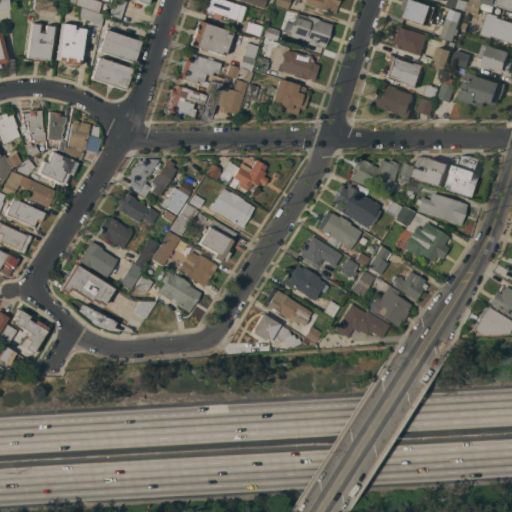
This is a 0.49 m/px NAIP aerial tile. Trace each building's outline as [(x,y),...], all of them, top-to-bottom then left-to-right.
[(7,0),(8,10),(0,10),(0,0),(7,0)] [(60,12),(32,9),(33,0),(52,0),(61,1),(60,12)] [(97,13),(80,8),(80,7),(74,5),(75,0),(95,0),(101,2),(97,13)] [(147,0),(145,6),(143,5),(143,4),(135,1),(135,0),(125,0),(119,19),(109,16),(114,0),(147,0)] [(224,0),(245,7),(240,22),(220,16),(219,20),(210,17),(211,15),(203,12),(205,7),(201,5),(202,0),(205,0),(207,1),(207,0),(224,0)] [(264,0),(262,8),(238,0),(264,0)] [(276,0),(288,0),(286,8),(275,4),(276,0)] [(304,2),(302,2),(302,0),(338,0),(334,14),(303,4),(304,2)] [(427,19),(429,20),(428,25),(426,24),(425,24),(409,19),(409,20),(402,17),(405,9),(403,8),(405,0),(416,0),(432,5),(427,19)] [(465,0),(468,1),(465,12),(446,6),(447,0),(465,0)] [(475,0),(481,2),(482,3),(479,12),(467,9),(469,0),(475,0)] [(498,0),(511,0),(511,8),(497,4),(498,0)] [(100,27),(90,24),(90,22),(79,18),(80,8),(97,13),(102,15),(100,27)] [(463,12),(458,28),(460,29),(458,35),(456,34),(454,41),(441,37),(451,8),(463,12)] [(498,15),(498,17),(511,21),(511,42),(491,36),(491,38),(480,34),(488,12),(498,15)] [(289,31),(288,30),(291,20),(293,21),(295,13),(306,17),(306,16),(318,19),(318,20),(330,24),(323,47),(288,36),(289,31)] [(263,27),(259,37),(241,31),(244,20),(263,27)] [(194,46),(194,47),(189,45),(197,21),(202,22),(202,23),(230,33),(227,42),(228,42),(227,47),(226,47),(222,56),(194,46)] [(37,24),(36,32),(43,33),(44,25),(52,26),(47,60),(25,57),(30,23),(37,24)] [(72,25),(71,30),(75,30),(76,28),(83,29),(78,65),(76,65),(76,66),(73,65),(73,64),(72,64),(72,65),(60,63),(60,61),(58,61),(58,60),(58,61),(55,60),(60,23),(72,25)] [(395,44),(391,43),(396,27),(398,27),(399,24),(402,25),(402,27),(427,35),(426,40),(428,40),(424,52),(422,51),(421,55),(394,46),(395,44)] [(277,30),(274,40),(263,36),(266,27),(277,30)] [(139,42),(132,63),(97,51),(104,30),(139,42)] [(455,42),(454,47),(445,44),(446,43),(439,41),(440,37),(455,42)] [(257,46),(253,59),(254,59),(250,71),(237,67),(241,55),(242,55),(247,43),(257,46)] [(487,45),(487,43),(497,46),(497,47),(500,49),(501,47),(508,49),(508,51),(510,52),(508,58),(511,59),(511,63),(509,73),(490,67),(490,68),(482,66),(484,58),(478,56),(482,43),(487,45)] [(277,44),(288,47),(287,51),(290,52),(290,51),(304,55),(303,57),(305,57),(309,55),(314,65),(317,66),(312,80),(306,78),(305,80),(292,76),(293,75),(281,71),(281,72),(269,69),(272,60),(269,59),(274,46),(277,47),(277,44)] [(440,69),(436,68),(436,67),(432,66),(435,55),(433,55),(434,51),(436,52),(438,46),(452,50),(445,70),(440,69)] [(466,68),(453,63),(457,50),(471,54),(466,68)] [(216,73),(211,72),(210,76),(204,74),(202,82),(196,80),(195,84),(178,78),(185,58),(181,57),(182,53),(187,54),(187,53),(219,63),(216,73)] [(408,84),(408,85),(404,84),(405,82),(382,74),(384,69),(387,70),(390,61),(387,60),(388,54),(415,63),(415,62),(423,65),(416,87),(408,84)] [(268,59),(267,61),(268,62),(265,73),(254,69),(258,56),(268,59)] [(130,69),(122,91),(89,79),(96,57),(130,69)] [(234,78),(224,75),(228,64),(237,67),(237,69),(238,70),(235,78),(234,77),(234,78)] [(245,70),(251,72),(248,81),(242,80),(245,70)] [(460,99),(463,88),(461,88),(462,84),(464,84),(464,81),(463,81),(464,78),(465,78),(467,71),(477,74),(476,75),(499,82),(499,81),(506,83),(501,99),(498,98),(496,105),(492,103),(484,100),(484,101),(483,107),(472,104),(473,103),(470,102),(469,102),(464,101),(464,100),(460,99)] [(453,85),(454,85),(449,101),(438,98),(446,76),(453,78),(453,85)] [(305,87),(303,93),(307,95),(303,110),(297,108),(295,115),(268,106),(272,96),(268,95),(266,102),(260,100),(263,92),(265,93),(267,86),(272,88),(271,89),(274,90),(278,78),(305,87)] [(209,80),(221,83),(220,86),(222,87),(216,105),(215,104),(213,109),(204,106),(208,93),(205,92),(209,80)] [(222,87),(232,90),(235,80),(246,83),(235,115),(221,111),(222,107),(216,105),(222,87)] [(414,94),(413,95),(411,102),(409,108),(411,109),(408,118),(402,116),(401,117),(391,113),(376,108),(376,107),(371,105),(375,92),(378,93),(381,83),(414,94)] [(257,86),(253,99),(244,97),(249,84),(257,86)] [(439,88),(436,98),(424,94),(427,84),(439,88)] [(205,95),(202,104),(193,101),(191,108),(194,109),(192,116),(184,113),(182,117),(175,115),(175,116),(167,114),(172,96),(168,95),(170,89),(174,91),(176,85),(205,95)] [(418,111),(422,97),(435,101),(431,115),(418,111)] [(32,140),(28,140),(28,136),(27,136),(25,121),(21,122),(20,113),(27,113),(27,110),(33,110),(33,111),(39,110),(41,132),(42,132),(43,141),(32,142),(32,140)] [(58,113),(58,116),(64,117),(63,124),(61,124),(61,133),(60,132),(59,139),(58,140),(45,139),(47,112),(58,113)] [(15,127),(14,128),(17,137),(10,139),(11,140),(2,143),(0,138),(0,114),(3,113),(5,117),(10,114),(15,127)] [(64,146),(70,148),(70,147),(74,149),(74,147),(66,146),(70,123),(71,123),(73,120),(77,121),(77,124),(78,124),(78,122),(88,124),(83,149),(80,149),(79,151),(81,152),(78,159),(63,152),(64,146)] [(91,126),(97,127),(96,130),(97,130),(96,134),(97,134),(96,137),(89,135),(91,126)] [(24,143),(29,142),(30,145),(33,144),(37,151),(28,157),(24,143)] [(70,175),(66,174),(65,175),(68,177),(64,185),(62,184),(61,185),(58,183),(58,182),(43,176),(43,177),(39,176),(40,175),(36,173),(41,161),(45,163),(50,152),(59,156),(60,155),(76,163),(70,175)] [(3,179),(0,178),(0,154),(2,153),(10,168),(3,179)] [(14,153),(19,163),(10,168),(5,158),(14,153)] [(414,165),(417,156),(429,156),(424,168),(414,165)] [(480,159),(476,170),(457,164),(460,156),(472,156),(480,159)] [(449,163),(441,188),(438,187),(439,185),(426,181),(426,183),(423,182),(424,180),(413,176),(416,167),(426,170),(430,157),(449,163)] [(126,177),(137,159),(140,161),(142,158),(145,160),(147,158),(148,158),(157,159),(153,166),(151,167),(144,177),(145,178),(143,181),(142,181),(139,185),(126,177)] [(380,159),(387,162),(388,159),(398,164),(393,176),(394,176),(391,181),(394,182),(388,196),(348,178),(352,171),(350,170),(356,158),(360,160),(360,159),(371,164),(371,165),(376,167),(380,159)] [(160,168),(164,162),(165,163),(167,159),(173,164),(171,166),(175,169),(158,196),(148,190),(144,197),(138,193),(141,187),(144,184),(148,186),(149,188),(150,186),(148,185),(150,182),(149,181),(158,167),(160,168)] [(262,171),(264,172),(262,176),(266,179),(262,185),(258,182),(256,185),(251,183),(248,188),(247,187),(245,191),(236,186),(239,182),(238,181),(233,189),(226,185),(232,176),(231,175),(227,181),(218,176),(222,170),(223,170),(228,162),(235,166),(238,162),(249,169),(255,159),(265,166),(262,171)] [(26,176),(12,169),(27,160),(33,167),(26,176)] [(415,166),(411,177),(410,177),(409,181),(407,181),(405,181),(405,180),(401,178),(402,174),(400,174),(405,162),(415,166)] [(219,169),(213,179),(205,174),(211,164),(219,169)] [(476,171),(473,181),(474,181),(472,187),(471,187),(468,197),(445,189),(454,164),(476,171)] [(46,207),(22,196),(25,190),(21,188),(22,187),(16,184),(11,196),(0,191),(3,183),(4,183),(10,171),(54,190),(46,207)] [(459,225),(425,214),(416,211),(420,197),(428,199),(430,193),(421,190),(420,192),(414,190),(411,198),(406,197),(411,180),(423,184),(435,188),(434,194),(466,204),(459,225)] [(138,193),(127,186),(131,181),(141,187),(138,193)] [(176,214),(160,204),(163,197),(166,199),(173,187),(176,189),(179,185),(189,191),(176,214)] [(378,205),(376,209),(379,211),(370,226),(366,224),(364,227),(333,208),(335,204),(331,202),(341,186),(345,189),(347,185),(378,205)] [(208,208),(215,196),(217,197),(222,188),(228,192),(228,191),(243,200),(242,201),(253,207),(241,227),(208,208)] [(193,192),(205,199),(198,210),(197,210),(187,203),(193,192)] [(0,193),(3,195),(0,202),(1,202),(2,199),(10,203),(12,198),(43,213),(39,221),(35,219),(32,227),(4,214),(5,212),(0,209),(0,193)] [(150,224),(139,217),(136,222),(115,209),(119,203),(116,202),(120,196),(123,197),(125,193),(133,197),(133,199),(145,206),(146,205),(148,207),(157,213),(150,224)] [(394,216),(385,210),(391,201),(400,207),(394,216)] [(197,210),(191,220),(190,220),(179,236),(170,230),(187,203),(197,210)] [(405,226),(394,220),(403,207),(414,212),(405,226)] [(174,216),(170,222),(160,216),(164,210),(174,216)] [(349,249),(348,249),(347,250),(340,246),(342,244),(339,243),(336,248),(325,241),(329,236),(320,230),(316,227),(326,211),(330,213),(331,213),(337,217),(338,216),(349,223),(349,224),(360,231),(349,249)] [(197,217),(199,214),(206,218),(204,222),(197,217)] [(132,231),(121,248),(98,233),(101,229),(98,227),(103,219),(106,221),(109,217),(132,231)] [(211,219),(235,234),(226,250),(229,252),(225,260),(221,258),(219,262),(211,258),(214,253),(197,243),(211,219)] [(448,236),(443,244),(448,247),(440,259),(435,256),(431,262),(419,254),(417,257),(406,250),(402,247),(415,226),(420,229),(424,221),(448,236)] [(22,241),(26,243),(22,253),(21,252),(0,241),(0,223),(25,235),(22,241)] [(162,266),(149,258),(153,252),(154,252),(158,247),(159,248),(163,241),(161,240),(167,230),(179,238),(170,252),(171,253),(169,256),(168,255),(162,265),(162,266)] [(340,254),(333,266),(322,259),(318,266),(314,263),(313,265),(299,255),(301,252),(299,251),(305,241),(307,242),(311,236),(340,254)] [(132,263),(147,238),(157,243),(141,269),(132,263)] [(105,277),(89,267),(89,268),(77,261),(89,241),(101,249),(100,249),(116,259),(105,277)] [(378,275),(366,267),(375,253),(374,252),(376,249),(378,250),(380,246),(389,252),(383,261),(386,263),(378,275)] [(14,263),(15,263),(14,266),(13,265),(11,267),(12,268),(6,276),(0,272),(0,251),(2,253),(3,252),(9,256),(10,255),(12,256),(11,257),(13,258),(14,257),(16,258),(15,260),(16,260),(14,263)] [(203,287),(184,275),(185,273),(178,269),(189,251),(196,255),(197,254),(216,266),(203,287)] [(369,258),(364,266),(354,260),(359,252),(369,258)] [(357,265),(353,270),(356,272),(352,278),(349,276),(348,278),(338,271),(341,267),(340,266),(342,262),(343,263),(347,258),(357,265)] [(129,289),(123,285),(124,283),(120,280),(131,262),(132,263),(141,269),(129,289)] [(113,288),(112,290),(111,290),(102,304),(103,304),(102,306),(97,303),(96,304),(90,301),(89,302),(68,289),(64,294),(57,290),(74,264),(113,288)] [(319,277),(318,279),(325,283),(324,284),(326,286),(322,292),(320,291),(314,300),(313,299),(312,300),(304,295),(303,296),(295,290),(295,289),(290,286),(289,288),(281,283),(290,269),(293,270),(296,265),(302,269),(303,267),(319,277)] [(373,277),(361,296),(351,290),(363,270),(373,277)] [(187,312),(175,304),(174,305),(166,300),(167,299),(157,293),(163,282),(160,280),(166,271),(173,276),(174,274),(189,284),(188,285),(200,292),(187,312)] [(409,271),(424,280),(422,283),(426,285),(423,290),(421,289),(414,300),(396,288),(392,285),(393,282),(390,280),(394,275),(397,277),(398,276),(402,278),(401,279),(402,280),(409,271)] [(144,293),(143,292),(139,299),(130,294),(135,287),(134,287),(141,275),(151,281),(144,293)] [(398,292),(395,296),(410,304),(406,311),(408,312),(402,321),(400,320),(396,326),(368,309),(374,297),(375,298),(378,294),(381,296),(388,285),(398,292)] [(511,318),(511,319),(492,306),(488,303),(495,291),(499,294),(504,286),(511,291),(511,318)] [(306,318),(307,318),(302,326),(295,321),(294,324),(266,305),(268,302),(264,300),(266,297),(270,299),(276,290),(310,312),(306,318)] [(339,306),(331,318),(322,312),(329,300),(339,306)] [(144,318),(132,311),(138,301),(154,301),(144,318)] [(388,325),(380,338),(369,331),(366,336),(358,330),(356,332),(351,329),(346,337),(334,330),(350,304),(364,313),(365,310),(388,325)] [(75,314),(108,330),(113,321),(79,305),(75,314)] [(481,334),(473,329),(479,317),(487,306),(511,322),(511,324),(506,333),(481,334)] [(0,309),(8,314),(0,327),(0,309)] [(19,345),(23,338),(24,339),(28,334),(13,323),(10,327),(8,326),(12,321),(13,322),(16,318),(14,317),(18,310),(28,316),(26,319),(32,323),(34,320),(40,324),(40,323),(47,328),(30,353),(19,345)] [(260,313),(286,329),(289,335),(291,334),(294,339),(296,338),(298,343),(289,348),(286,343),(284,344),(281,339),(277,341),(268,340),(267,341),(263,339),(262,341),(250,333),(251,331),(250,330),(260,313)] [(0,345),(0,334),(6,325),(14,330),(3,347),(0,345)] [(319,333),(313,343),(302,336),(309,326),(319,333)] [(299,342),(302,337),(307,341),(304,345),(299,342)] [(0,345),(3,347),(11,352),(3,365),(0,362),(0,345)]
